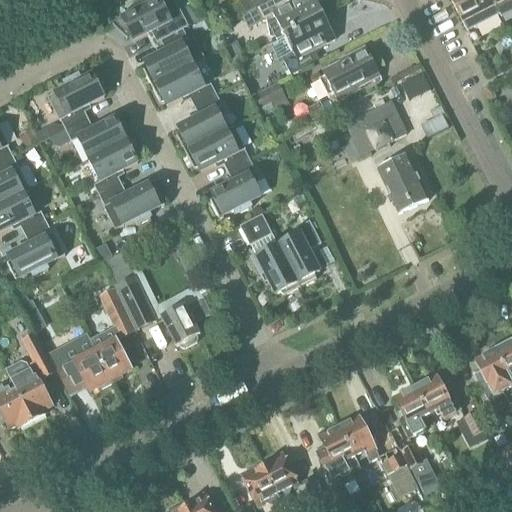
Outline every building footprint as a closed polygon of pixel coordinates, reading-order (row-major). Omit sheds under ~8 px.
[(161,44),(188,30),(172,0),(164,0),(146,9),(139,2),(115,28),(114,27),(113,28),(128,42),(129,41),(132,40),(134,44),(152,35),(157,46),(161,44)] [(198,0),(202,9),(211,5),(208,0),(198,0)] [(242,0),(238,4),(245,17),(256,12),(274,2),(272,0),(242,0)] [(286,0),(278,0),(274,2),(256,12),(262,25),(265,24),(268,39),(273,38),(276,44),(327,18),(326,16),(319,6),(317,7),(313,0),(304,0),(290,8),(286,0)] [(447,0),(466,35),(499,18),(500,20),(490,0),(447,0)] [(511,0),(490,0),(500,20),(511,13),(511,0)] [(196,9),(188,13),(194,25),(202,21),(196,9)] [(327,18),(276,44),(270,47),(277,62),(281,61),(291,79),(319,65),(313,54),(335,43),(330,33),(332,32),(328,20),(327,18)] [(224,38),(234,33),(230,26),(221,31),(224,38)] [(188,30),(161,44),(167,54),(145,65),(148,71),(145,72),(143,73),(152,90),(206,62),(205,62),(204,62),(193,41),(189,43),(184,33),(188,30)] [(237,44),(228,49),(234,61),(243,57),(237,44)] [(356,94),(357,91),(379,79),(375,70),(375,69),(372,62),(371,63),(366,53),(350,62),(350,61),(340,66),(340,67),(322,76),(324,80),(318,83),(327,100),(333,98),(335,102),(340,99),(344,101),(356,94)] [(206,63),(206,62),(152,90),(161,107),(162,106),(165,104),(168,110),(189,99),(195,109),(217,98),(211,87),(206,90),(195,68),(206,63)] [(492,81),(504,74),(498,64),(486,70),(492,81)] [(66,134),(89,122),(83,112),(105,101),(102,96),(105,93),(106,93),(98,75),(82,84),(79,79),(65,86),(67,91),(48,101),(49,102),(50,101),(60,122),(59,122),(60,124),(61,123),(66,134)] [(272,107),(275,114),(290,106),(279,86),(255,99),(262,112),(272,107)] [(496,101),(490,90),(481,94),(487,106),(496,101)] [(217,98),(195,109),(200,120),(179,131),(181,136),(178,138),(177,139),(185,155),(235,130),(228,133),(217,112),(223,109),(217,98)] [(359,122),(346,129),(361,160),(374,153),(406,138),(391,107),(359,122)] [(428,141),(449,130),(443,117),(443,116),(435,120),(421,127),(428,141)] [(89,122),(66,134),(72,145),(79,141),(90,163),(131,142),(123,125),(122,126),(118,127),(116,122),(94,133),(89,122)] [(235,130),(185,155),(194,172),(195,172),(198,170),(201,175),(223,165),(228,175),(250,164),(245,153),(246,153),(246,151),(245,152),(234,131),(235,131),(235,130)] [(19,137),(27,153),(39,147),(32,131),(19,137)] [(0,166),(14,160),(8,150),(10,149),(9,148),(8,148),(0,133),(0,166)] [(140,158),(131,142),(90,163),(101,185),(94,188),(100,199),(122,188),(117,177),(138,166),(136,161),(138,159),(140,158)] [(14,160),(0,166),(0,208),(24,196),(31,193),(30,192),(29,193),(19,172),(21,171),(20,170),(19,171),(14,160)] [(408,160),(378,174),(399,217),(428,204),(408,160)] [(254,186),(260,182),(250,164),(228,175),(233,186),(212,197),(215,202),(211,204),(210,204),(219,222),(235,214),(237,218),(252,211),(249,206),(261,200),(254,186)] [(127,198),(122,188),(100,199),(105,210),(104,210),(105,211),(106,211),(116,232),(115,232),(116,233),(135,224),(137,228),(151,221),(149,216),(165,208),(156,191),(155,192),(151,192),(149,187),(127,198)] [(24,196),(0,208),(0,236),(19,226),(25,237),(47,226),(42,215),(35,218),(24,196)] [(240,229),(250,249),(273,237),(262,218),(240,229)] [(279,249),(300,291),(317,282),(316,281),(316,277),(320,275),(309,254),(322,247),(310,225),(296,232),(300,238),(279,249)] [(47,226),(25,237),(30,248),(9,258),(11,263),(8,266),(7,267),(16,284),(32,276),(34,280),(48,273),(46,268),(65,259),(65,258),(64,258),(53,237),(54,237),(54,236),(52,236),(47,226)] [(173,228),(161,235),(172,253),(184,246),(173,228)] [(106,246),(96,252),(102,264),(112,259),(106,246)] [(300,291),(279,249),(253,262),(252,260),(251,260),(260,279),(261,278),(260,276),(263,274),(276,298),(281,295),(283,298),(284,299),(300,291)] [(157,324),(124,255),(103,265),(116,291),(136,333),(156,323),(157,324)] [(21,309),(30,304),(21,288),(12,293),(21,309)] [(99,299),(114,330),(92,342),(114,385),(124,380),(123,378),(133,372),(118,343),(136,333),(116,291),(99,299)] [(0,298),(5,307),(14,302),(8,293),(0,297),(0,298)] [(211,299),(204,303),(187,311),(186,309),(162,321),(177,349),(180,348),(181,351),(184,352),(198,345),(199,342),(197,339),(200,337),(194,326),(212,317),(211,315),(217,311),(211,299)] [(21,364),(6,372),(17,392),(33,423),(48,416),(46,413),(53,409),(37,379),(41,377),(44,383),(56,376),(35,337),(23,343),(34,365),(29,367),(27,365),(27,366),(21,364)] [(91,343),(89,339),(49,360),(66,394),(84,385),(89,396),(100,390),(101,392),(113,386),(91,343)] [(509,377),(511,382),(511,343),(508,345),(504,344),(495,349),(496,352),(509,377)] [(511,406),(511,382),(509,377),(496,352),(495,349),(484,355),(483,358),(474,363),(481,375),(475,378),(488,404),(504,396),(510,408),(511,406)] [(437,378),(428,383),(424,382),(414,387),(416,390),(430,418),(439,413),(444,423),(462,413),(457,403),(452,406),(437,378)] [(414,387),(404,393),(403,396),(394,400),(409,428),(404,430),(410,442),(426,433),(421,423),(430,418),(416,390),(414,387)] [(0,412),(10,432),(17,428),(19,431),(33,423),(17,392),(7,397),(2,388),(0,388),(0,412)] [(477,414),(464,421),(473,440),(486,433),(477,414)] [(356,460),(358,464),(367,460),(369,465),(380,460),(359,419),(352,423),(349,422),(339,427),(340,429),(356,460)] [(317,454),(327,475),(330,473),(334,482),(341,479),(341,480),(352,475),(351,474),(361,469),(358,464),(356,460),(340,429),(339,427),(328,432),(327,436),(320,439),(325,450),(317,454)] [(442,493),(427,464),(422,466),(413,448),(401,454),(411,472),(412,472),(424,496),(425,496),(427,500),(442,493)] [(511,448),(499,455),(511,479),(511,448)] [(400,453),(379,464),(386,478),(388,478),(399,500),(418,491),(400,453)] [(284,457),(282,458),(281,457),(272,461),(273,463),(264,468),(287,511),(294,508),(286,494),(300,487),(284,457)] [(284,511),(263,469),(241,480),(256,509),(268,503),(272,511),(284,511)] [(491,481),(499,495),(511,487),(511,483),(506,472),(491,481)] [(312,499),(323,494),(315,478),(304,483),(312,499)] [(337,511),(347,507),(338,488),(325,495),(333,511),(337,511)] [(211,511),(204,499),(184,509),(184,511),(211,511)]
